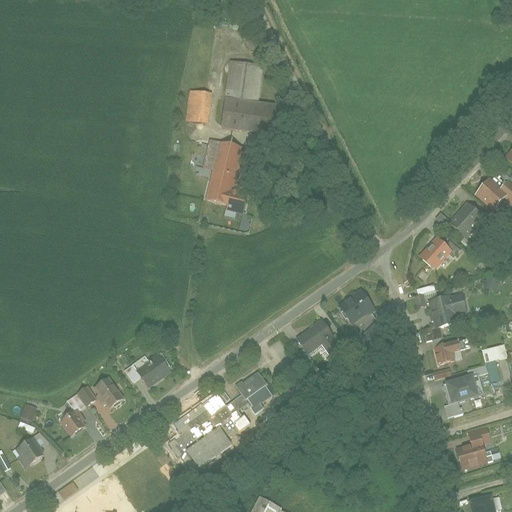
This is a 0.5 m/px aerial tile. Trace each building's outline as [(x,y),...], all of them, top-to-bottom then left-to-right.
[(232,64),(223,130),(276,136),(280,106),(260,103),(264,68),(232,64)] [(188,92),(185,124),(206,126),(209,95),(188,92)] [(216,143),(204,201),(225,205),(225,209),(245,214),(249,193),(237,190),(246,149),(216,143)] [(489,181),(476,196),(494,211),(503,200),(511,207),(511,185),(507,182),(500,190),(489,181)] [(467,205),(448,226),(466,241),(484,220),(467,205)] [(435,239),(419,258),(435,272),(452,254),(435,239)] [(489,281),(489,293),(498,293),(498,281),(489,281)] [(360,292),(338,307),(352,326),(373,311),(360,292)] [(429,302),(435,329),(459,324),(457,316),(467,314),(462,294),(429,302)] [(321,322),(295,340),(307,356),(321,346),(332,362),(344,353),(321,322)] [(458,343),(433,349),(438,368),(455,363),(453,355),(460,353),(458,343)] [(481,351),(483,364),(503,361),(501,348),(481,351)] [(170,374),(157,356),(134,372),(147,390),(170,374)] [(494,363),(485,365),(490,384),(499,382),(494,363)] [(195,432),(183,440),(201,466),(231,445),(226,437),(246,423),(238,412),(246,406),(253,415),(264,408),(261,405),(273,397),(256,372),(233,388),(240,397),(226,407),(218,395),(202,407),(206,413),(190,425),(195,432)] [(478,398),(471,377),(445,385),(451,406),(478,398)] [(123,400),(109,379),(95,389),(109,410),(123,400)] [(96,401),(88,388),(77,395),(86,408),(96,401)] [(29,427),(35,409),(24,405),(15,428),(32,434),(34,429),(29,427)] [(75,414),(62,422),(72,438),(85,429),(75,414)] [(472,445),(457,450),(463,471),(489,464),(484,446),(492,444),(488,430),(469,435),(472,445)] [(39,432),(15,451),(28,468),(43,456),(38,450),(47,442),(39,432)] [(2,453),(0,453),(0,471),(1,473),(10,469),(2,453)] [(469,502),(471,511),(495,511),(492,497),(469,502)] [(257,500),(250,511),(278,511),(279,511),(257,500)]
